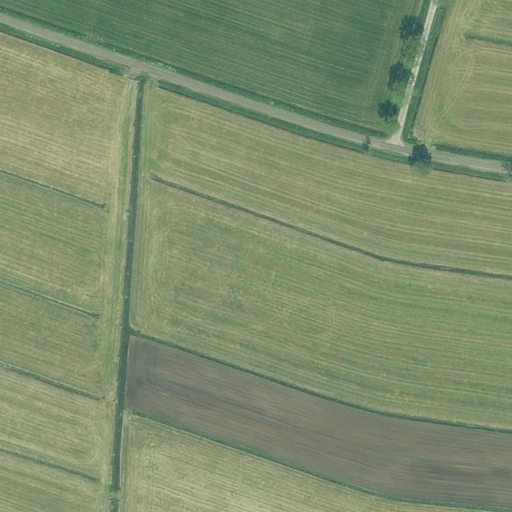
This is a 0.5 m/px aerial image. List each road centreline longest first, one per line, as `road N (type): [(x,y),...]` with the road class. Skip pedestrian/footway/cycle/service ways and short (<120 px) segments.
road 1 (unclassified): [(392,147),(0,18)]
road 2 (unclassified): [(392,147),(435,0)]
road 3 (unclassified): [(511,169),(392,147)]
